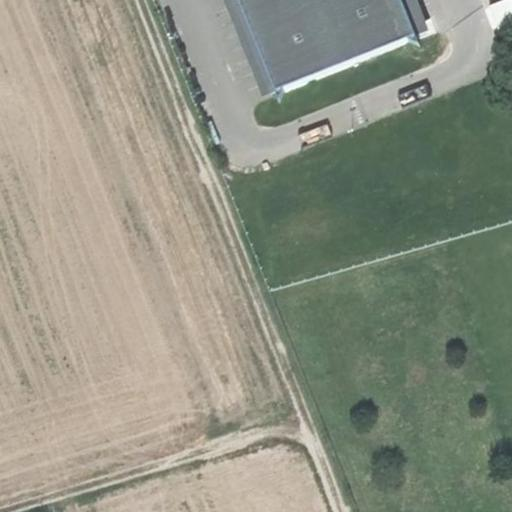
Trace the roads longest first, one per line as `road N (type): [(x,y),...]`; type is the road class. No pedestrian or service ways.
road 1 (track): [(144,0),(348,511)]
road 2 (track): [(309,415),(0,508)]
